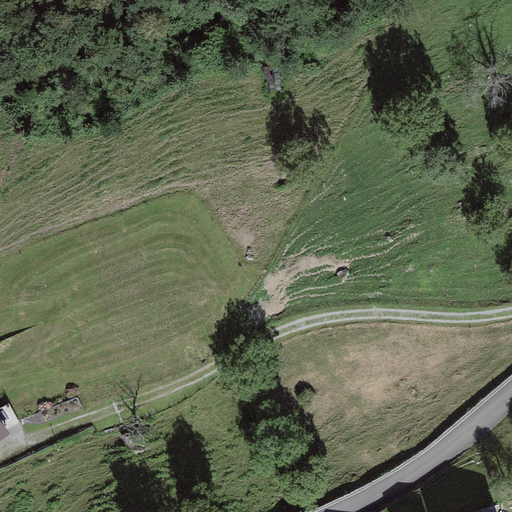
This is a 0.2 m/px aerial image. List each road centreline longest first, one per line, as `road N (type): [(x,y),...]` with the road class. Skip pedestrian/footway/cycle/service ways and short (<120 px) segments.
road 1 (track): [(511,312),(311,321),(0,452)]
road 2 (tertiary): [(340,511),(415,474),(511,394)]
